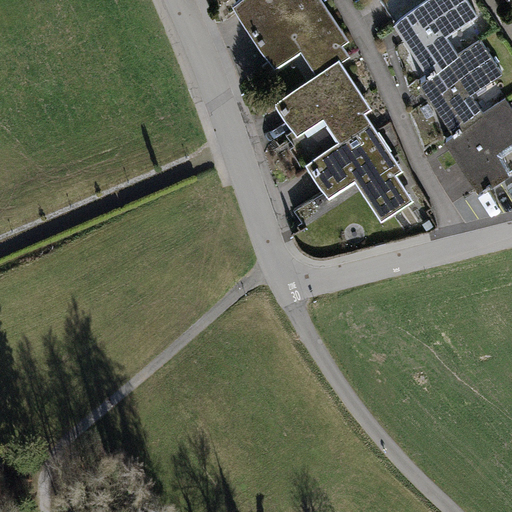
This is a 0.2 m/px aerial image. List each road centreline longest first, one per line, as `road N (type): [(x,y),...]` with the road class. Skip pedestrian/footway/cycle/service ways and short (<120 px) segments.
road 1 (residential): [(288,280),(179,0)]
road 2 (residential): [(459,511),(370,428),(291,308),(288,280)]
road 3 (residential): [(288,280),(328,279),(511,233)]
